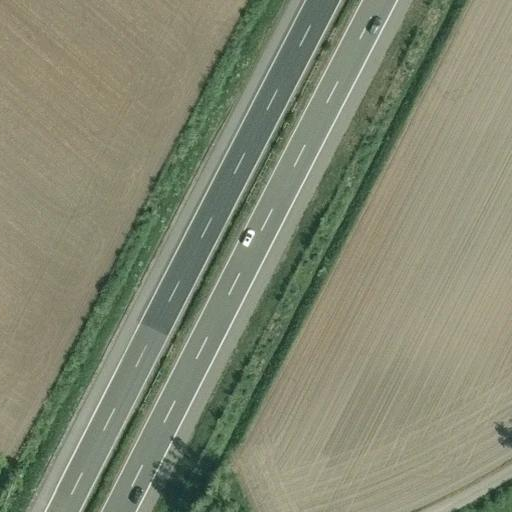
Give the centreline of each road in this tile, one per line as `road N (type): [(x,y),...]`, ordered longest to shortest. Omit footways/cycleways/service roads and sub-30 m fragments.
road 1 (motorway): [(317,0),(52,511)]
road 2 (motorway): [(129,511),(392,0)]
